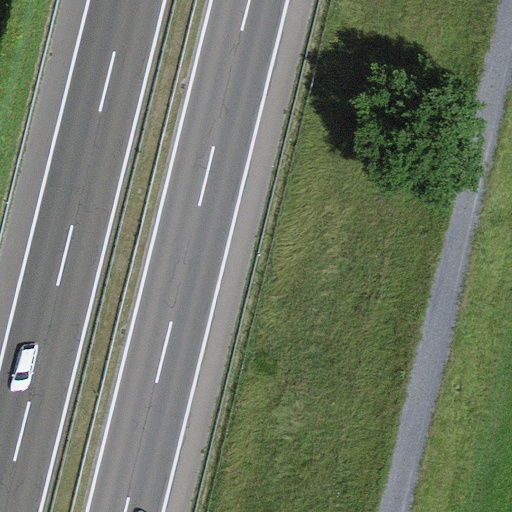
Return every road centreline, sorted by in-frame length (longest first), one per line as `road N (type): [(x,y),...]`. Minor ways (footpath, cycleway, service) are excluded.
road 1 (motorway): [(124,511),(249,0)]
road 2 (motorway): [(129,0),(5,511)]
road 3 (track): [(511,30),(399,511)]
